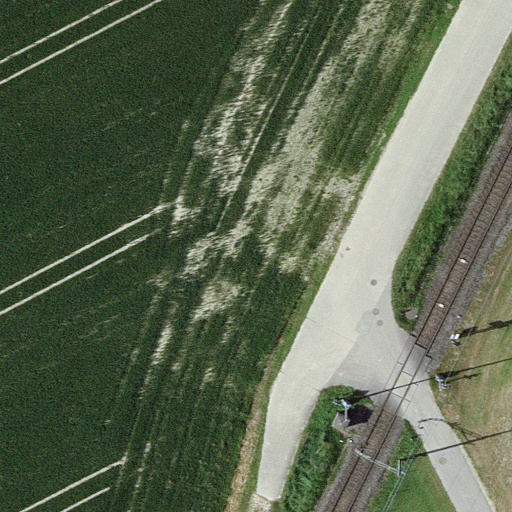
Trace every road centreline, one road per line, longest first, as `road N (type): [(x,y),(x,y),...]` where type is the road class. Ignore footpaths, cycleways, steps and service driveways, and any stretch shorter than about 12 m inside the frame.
road 1 (track): [(497,0),(345,299),(431,428)]
road 2 (track): [(253,511),(345,299)]
